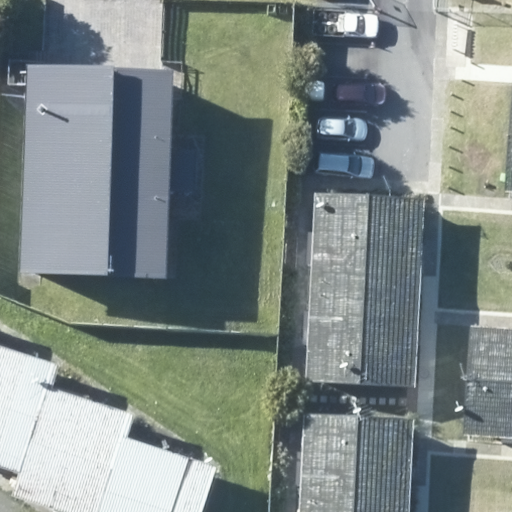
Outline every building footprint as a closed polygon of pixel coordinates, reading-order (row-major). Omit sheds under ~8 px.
[(155,64),(45,61),(21,60),(21,84),(16,269),(161,273),(163,217),(163,186),(189,188),(191,148),(163,147),(165,64),(155,64)] [(511,79),(508,80),(502,189),(511,189),(511,79)] [(411,384),(416,195),(312,191),(305,381),(411,384)] [(511,440),(511,332),(484,331),(478,439),(511,440)] [(0,463),(16,469),(9,494),(72,511),(199,511),(213,466),(119,438),(126,413),(44,388),(51,364),(0,348),(0,463)] [(403,511),(408,415),(300,412),(295,511),(403,511)]
